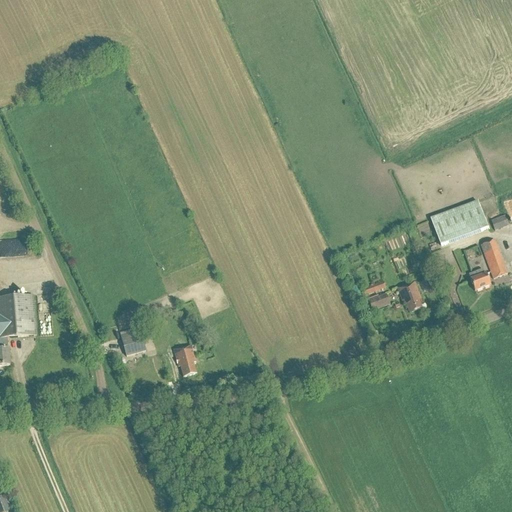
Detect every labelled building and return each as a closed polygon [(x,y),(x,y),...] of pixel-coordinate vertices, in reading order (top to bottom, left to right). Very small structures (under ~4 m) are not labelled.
[(488,234),(476,204),(476,203),(430,221),(441,251),(488,234)] [(491,223),(495,233),(509,227),(505,217),(491,223)] [(13,238),(14,252),(37,251),(36,237),(13,238)] [(481,247),(493,282),(507,277),(495,242),(481,247)] [(474,293),(490,287),(485,275),(484,276),(482,271),(468,276),(474,293)] [(360,292),(362,298),(386,290),(383,284),(360,292)] [(421,301),(414,285),(398,291),(404,307),(406,306),(409,314),(422,310),(419,302),(421,301)] [(367,302),(371,313),(389,307),(385,295),(367,302)] [(0,368),(10,367),(7,339),(36,337),(33,297),(0,299),(0,368)] [(131,329),(134,337),(143,333),(140,325),(131,329)] [(127,358),(146,353),(142,335),(122,340),(127,358)] [(157,350),(154,339),(144,343),(147,353),(157,350)] [(195,365),(191,347),(174,352),(178,369),(180,369),(183,379),(196,376),(193,365),(195,365)] [(0,498),(0,511),(8,511),(3,498),(0,498)]
